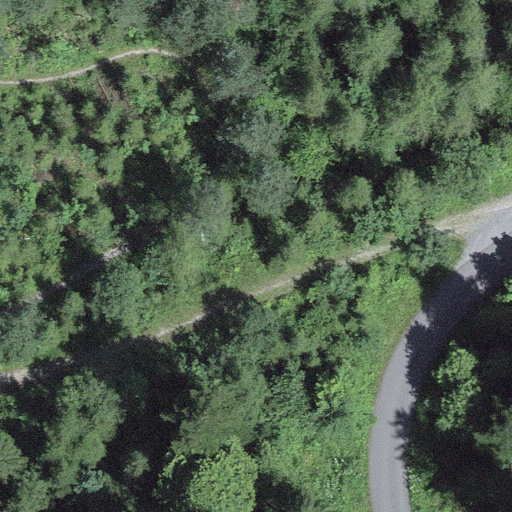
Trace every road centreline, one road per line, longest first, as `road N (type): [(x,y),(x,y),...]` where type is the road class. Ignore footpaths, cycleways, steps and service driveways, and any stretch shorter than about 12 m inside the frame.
road 1 (track): [(511,211),(422,227),(71,365),(0,383)]
road 2 (track): [(388,511),(382,438),(404,360),(438,312),(511,244)]
